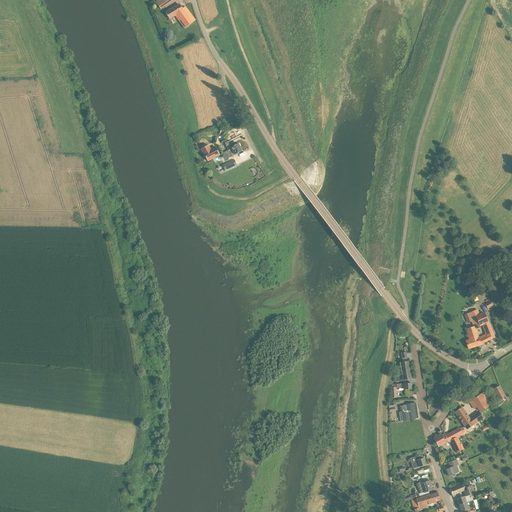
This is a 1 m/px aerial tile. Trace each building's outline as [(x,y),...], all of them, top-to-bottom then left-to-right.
[(158,0),(156,2),(160,9),(173,0),(158,0)] [(183,11),(179,5),(166,13),(169,19),(174,17),(176,16),(185,29),(193,23),(189,18),(192,15),(186,8),(183,11)] [(229,150),(229,151),(228,151),(229,154),(229,155),(230,158),(239,154),(239,153),(242,151),(238,144),(231,148),(231,149),(229,150)] [(201,149),(207,161),(220,155),(216,147),(210,150),(208,145),(201,149)] [(237,165),(234,160),(223,165),(225,170),(237,165)] [(486,286),(497,303),(497,304),(504,300),(493,282),(486,286)] [(470,341),(466,342),(469,351),(482,347),(482,346),(496,339),(485,314),(480,316),(478,310),(468,314),(474,329),(467,331),(470,341)] [(408,362),(403,363),(399,364),(401,372),(396,373),(395,382),(411,379),(408,362)] [(493,390),(498,399),(505,396),(500,386),(493,390)] [(473,408),(476,407),(480,413),(491,405),(483,393),(469,402),(473,408)] [(403,406),(399,406),(400,412),(400,417),(402,416),(403,421),(415,419),(413,408),(416,408),(415,403),(412,403),(406,404),(407,405),(403,405),(403,406)] [(461,422),(466,429),(482,418),(478,412),(469,418),(468,417),(462,408),(455,412),(461,422)] [(463,434),(459,429),(459,428),(445,435),(449,441),(450,441),(456,437),(463,434)] [(438,447),(449,441),(445,435),(444,433),(442,435),(441,434),(434,438),(438,447)] [(465,454),(456,437),(450,441),(456,451),(458,450),(461,456),(465,454)] [(413,469),(426,465),(424,459),(421,460),(419,455),(410,459),(413,469)] [(456,460),(448,463),(450,468),(446,469),(449,476),(452,475),(453,476),(455,476),(455,475),(455,474),(454,471),(457,469),(456,466),(458,465),(456,460)] [(430,468),(417,470),(420,482),(429,480),(428,473),(431,472),(430,468)] [(421,483),(416,484),(418,488),(420,493),(420,494),(423,493),(428,491),(429,491),(432,490),(430,484),(431,484),(430,481),(421,484),(421,483)] [(473,501),(472,497),(473,497),(470,487),(470,486),(471,486),(469,482),(465,483),(467,490),(466,491),(466,490),(464,490),(464,491),(463,491),(464,493),(465,496),(457,499),(459,505),(473,501)] [(467,490),(465,483),(461,485),(450,489),(453,495),(463,491),(464,491),(464,490),(466,490),(466,491),(467,490)] [(419,507),(440,500),(437,493),(416,500),(419,507)] [(473,501),(459,505),(461,511),(464,510),(464,511),(467,511),(470,511),(476,509),(473,501)]
